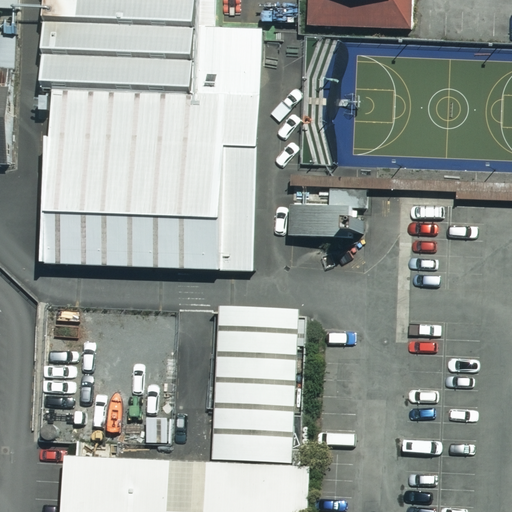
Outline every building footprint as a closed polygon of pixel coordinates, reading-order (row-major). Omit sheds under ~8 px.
[(262,26),(215,24),(216,0),(44,0),(41,85),(52,85),(46,260),(182,265),(254,267),(255,234),(262,26)] [(415,0),(307,0),(307,21),(415,28),(415,0)] [(0,32),(0,81),(11,82),(12,67),(15,67),(16,33),(0,32)] [(0,161),(8,161),(11,82),(0,81),(0,161)] [(457,189),(457,197),(511,198),(511,180),(292,171),(291,176),(291,182),(331,184),(369,186),(379,186),(457,189)] [(368,187),(331,186),(331,202),(292,201),(292,230),(351,232),(351,221),(359,221),(360,207),(368,207),(368,187)] [(215,409),(213,456),(294,460),(300,307),(220,303),(215,409)] [(77,454),(66,453),(66,464),(63,511),(308,511),(311,463),(301,463),(77,454)]
